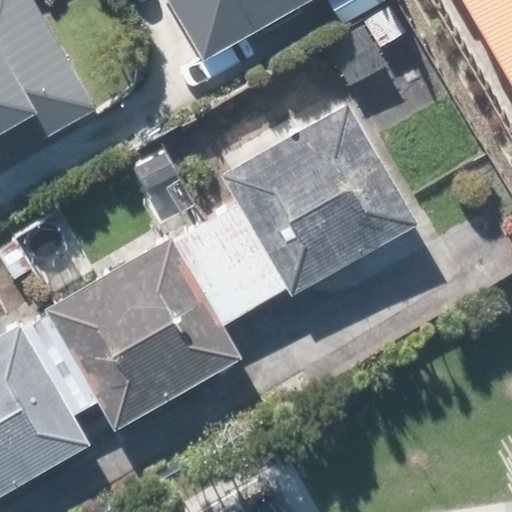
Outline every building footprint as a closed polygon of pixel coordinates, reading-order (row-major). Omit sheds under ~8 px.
[(0,0),(0,160),(90,109),(27,0),(0,0)] [(153,0),(188,58),(288,0),(153,0)] [(313,0),(333,28),(373,0),(313,0)] [(511,0),(487,0),(511,43),(511,0)] [(209,173),(225,201),(0,328),(0,486),(82,440),(67,414),(90,401),(105,427),(236,353),(218,321),(277,288),(280,293),(411,219),(358,126),(342,98),(209,173)]
